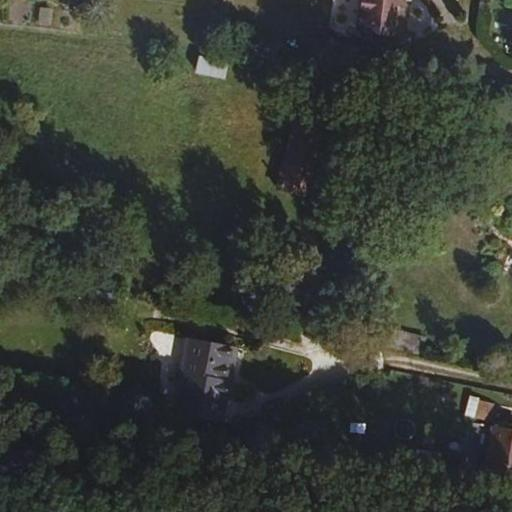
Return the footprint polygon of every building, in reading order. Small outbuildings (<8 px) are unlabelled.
[(402,0),(364,0),(363,28),(401,31),(402,0)] [(232,64),(203,56),(198,73),(228,81),(232,64)] [(295,194),(313,126),(286,120),(268,186),(295,194)] [(511,354),(511,337),(502,336),(499,352),(511,354)] [(224,425),(242,354),(198,344),(185,394),(193,396),(188,417),(224,425)] [(511,482),(511,429),(493,426),(484,477),(511,482)]
